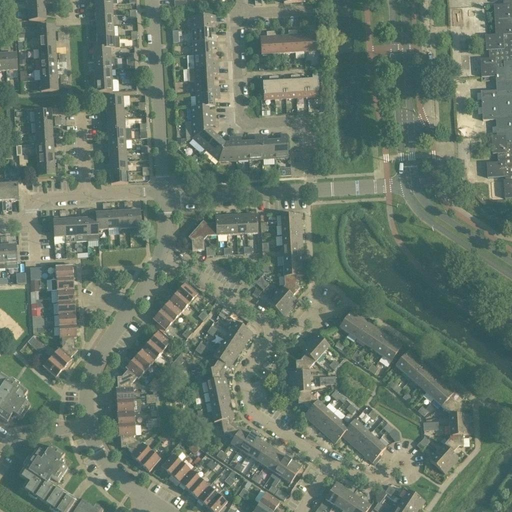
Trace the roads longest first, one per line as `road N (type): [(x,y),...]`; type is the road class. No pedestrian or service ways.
road 1 (residential): [(309,191),(306,118),(237,122),(232,28),(240,20)]
road 2 (residential): [(164,198),(150,0)]
road 3 (residential): [(88,425),(88,380),(160,254)]
road 4 (tertiary): [(392,0),(403,186)]
road 5 (tertiary): [(415,185),(402,0)]
road 6 (residential): [(331,465),(248,406),(246,375),(271,335)]
road 7 (residential): [(164,198),(309,191)]
road 8 (tertiary): [(403,186),(428,220),(511,277)]
road 9 (residential): [(271,335),(261,317),(160,254)]
road 10 (tertiary): [(511,263),(434,211),(415,185)]
